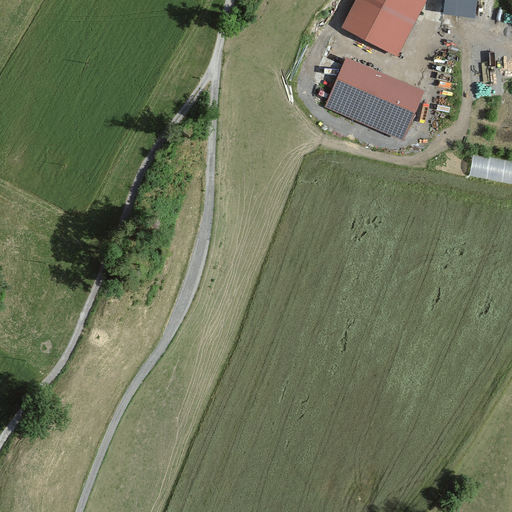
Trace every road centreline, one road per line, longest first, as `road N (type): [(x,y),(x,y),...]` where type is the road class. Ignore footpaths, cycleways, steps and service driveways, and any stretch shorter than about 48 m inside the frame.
road 1 (unclassified): [(80,511),(115,422),(169,335),(197,266),(230,0)]
road 2 (track): [(0,445),(75,335),(146,148),(218,69)]
